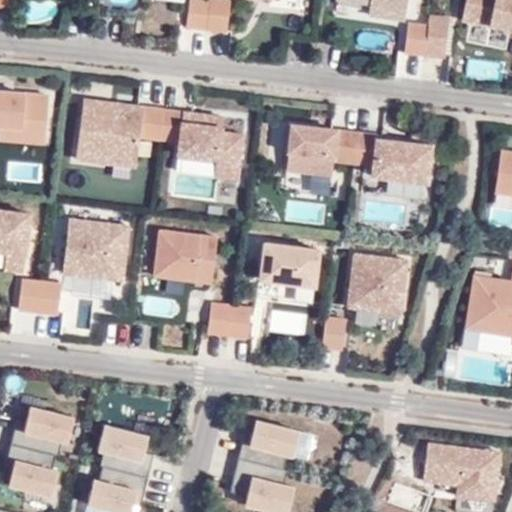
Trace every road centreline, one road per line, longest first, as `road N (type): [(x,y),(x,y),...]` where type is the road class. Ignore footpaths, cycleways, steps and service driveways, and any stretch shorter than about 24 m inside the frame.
road 1 (residential): [(511,102),(0,48)]
road 2 (residential): [(211,384),(511,423)]
road 3 (residential): [(0,357),(211,384)]
road 4 (residential): [(181,511),(211,384)]
